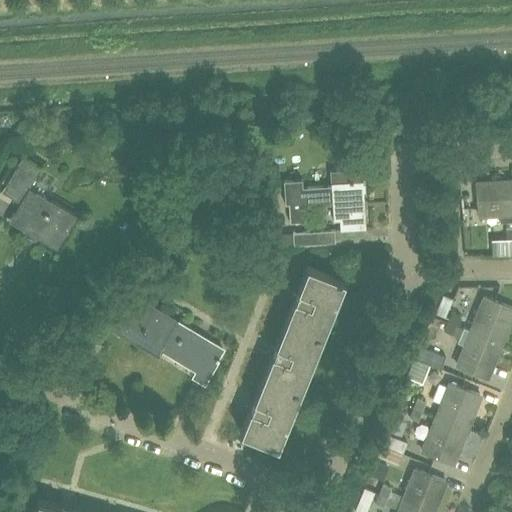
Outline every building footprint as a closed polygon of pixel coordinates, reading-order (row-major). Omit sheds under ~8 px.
[(18,199),(22,201),(11,219),(26,228),(30,221),(47,232),(43,239),(58,248),(79,213),(53,198),(52,199),(31,187),(43,167),(24,155),(7,183),(22,192),(18,199)] [(340,229),(366,228),(363,179),(353,180),(352,178),(349,179),(348,168),(329,170),(331,184),(302,186),(301,178),(283,180),(285,204),(288,204),(289,222),(305,221),(303,205),(338,203),(340,229)] [(511,220),(511,179),(476,182),(477,214),(499,213),(500,221),(511,220)] [(511,228),(506,229),(506,239),(492,240),(492,254),(511,253),(511,228)] [(335,229),(293,231),(293,244),(336,242),(335,229)] [(285,321),(322,336),(344,280),(307,266),(285,321)] [(453,298),(442,294),(435,313),(445,317),(453,298)] [(471,330),(500,342),(511,312),(511,306),(485,295),(471,330)] [(178,321),(159,310),(136,296),(132,303),(130,302),(115,328),(138,342),(142,336),(162,348),(178,321)] [(110,322),(91,312),(76,329),(91,342),(110,322)] [(448,321),(457,324),(461,315),(452,312),(448,321)] [(178,321),(162,348),(197,369),(193,375),(204,382),(220,356),(218,355),(223,348),(178,321)] [(300,391),(322,336),(285,321),(263,376),(300,391)] [(471,330),(457,324),(448,321),(444,331),(459,337),(457,342),(465,345),(457,365),(486,377),(500,342),(471,330)] [(431,364),(441,367),(445,356),(419,346),(411,365),(428,372),(431,364)] [(423,383),(428,372),(411,365),(407,376),(423,383)] [(278,447),(300,391),(263,376),(241,432),(278,447)] [(436,416),(466,428),(480,394),(450,382),(448,387),(439,383),(433,398),(442,402),(436,416)] [(413,407),(423,411),(427,401),(417,398),(413,407)] [(419,421),(423,411),(413,407),(410,417),(419,421)] [(452,463),(466,428),(436,416),(422,451),(452,463)] [(399,464),(407,441),(386,433),(377,455),(399,464)] [(388,466),(375,460),(369,475),(383,480),(388,466)] [(402,503),(425,511),(432,511),(445,480),(415,468),(402,503)] [(379,493),(388,497),(392,488),(383,484),(379,493)] [(355,509),(361,511),(366,511),(375,492),(364,487),(355,509)] [(385,504),(399,510),(397,511),(425,511),(402,503),(388,497),(379,493),(375,503),(384,507),(385,504)] [(82,511),(38,500),(34,511),(82,511)]
